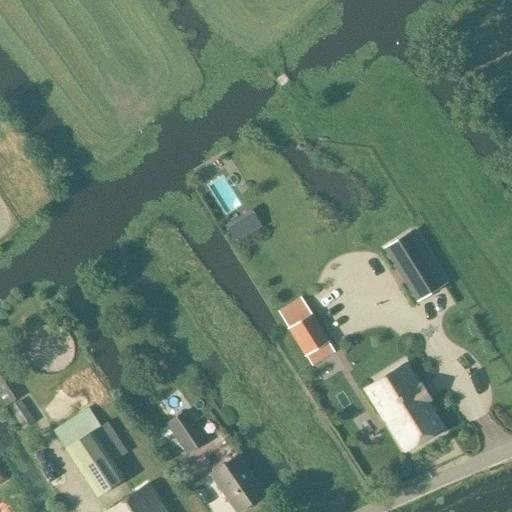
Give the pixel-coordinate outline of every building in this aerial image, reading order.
[(415,229),(384,248),(417,301),(448,282),(415,229)] [(311,314),(288,328),(305,355),(328,341),(311,314)] [(447,424),(405,360),(365,386),(405,449),(447,424)] [(20,400),(9,407),(23,429),(34,422),(20,400)] [(187,454),(206,441),(186,411),(166,425),(187,454)] [(97,497),(126,478),(94,430),(65,449),(97,497)] [(210,475),(236,511),(238,511),(264,494),(237,456),(210,475)] [(166,511),(147,483),(104,511),(166,511)]
